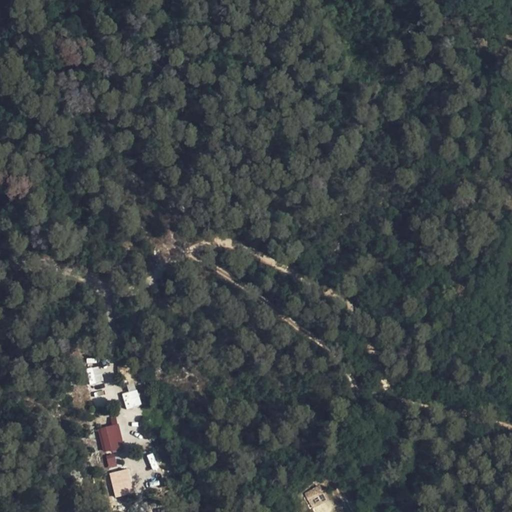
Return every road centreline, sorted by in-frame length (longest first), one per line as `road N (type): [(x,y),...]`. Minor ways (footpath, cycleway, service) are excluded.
road 1 (track): [(187,251),(231,243),(335,294),(352,305),(393,394),(511,429)]
road 2 (track): [(187,251),(330,349),(350,375),(358,405),(338,435),(339,491),(351,511)]
road 3 (track): [(0,271),(74,270),(118,292),(187,251)]
